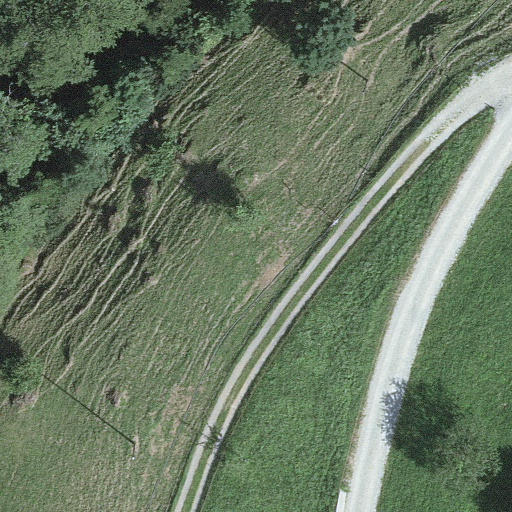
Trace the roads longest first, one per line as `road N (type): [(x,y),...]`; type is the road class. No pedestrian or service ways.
road 1 (track): [(511,90),(446,117),(264,377),(207,511)]
road 2 (unclassified): [(382,511),(417,346),(474,209),(511,154)]
